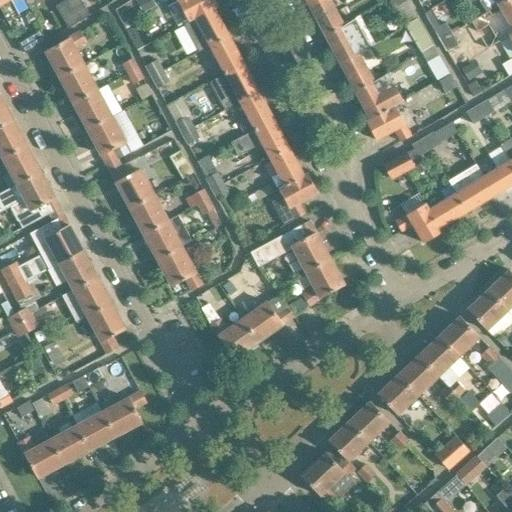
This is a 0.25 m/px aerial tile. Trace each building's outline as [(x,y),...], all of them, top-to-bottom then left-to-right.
[(0,0),(0,7),(8,22),(19,15),(10,0),(0,0)] [(66,0),(65,0),(55,6),(62,17),(73,11),(66,0)] [(66,0),(73,11),(83,4),(80,0),(66,0)] [(149,0),(140,0),(137,1),(143,11),(153,6),(149,0)] [(218,6),(214,0),(178,0),(180,3),(189,21),(189,20),(195,17),(214,7),(214,8),(218,6)] [(330,0),(322,0),(309,7),(324,35),(344,25),(330,0)] [(405,26),(417,19),(406,0),(390,0),(405,25),(405,26)] [(478,0),(486,12),(498,5),(507,0),(478,0)] [(511,0),(507,0),(498,5),(511,27),(511,33),(509,35),(509,36),(511,33),(511,0)] [(79,21),(90,15),(83,4),(73,11),(79,21)] [(189,21),(183,24),(198,51),(210,45),(229,34),(214,8),(214,7),(195,17),(189,20),(189,21)] [(68,28),(79,21),(73,11),(62,17),(68,28)] [(426,15),(425,15),(433,28),(439,25),(437,21),(432,12),(426,15)] [(360,16),(344,25),(324,35),(340,63),(358,53),(369,47),(374,44),(360,16)] [(417,19),(405,26),(420,52),(432,44),(417,19)] [(439,25),(433,28),(440,40),(452,33),(445,22),(439,25)] [(29,36),(36,47),(46,41),(40,29),(29,36)] [(81,32),(46,50),(60,77),(84,65),(75,48),(86,41),(81,32)] [(452,33),(440,40),(446,52),(458,45),(452,33)] [(511,33),(509,36),(511,40),(511,58),(502,64),(509,76),(511,73),(511,33)] [(229,34),(210,45),(223,69),(226,73),(244,63),(229,34)] [(29,36),(19,42),(25,53),(36,47),(29,36)] [(139,36),(132,40),(137,49),(144,45),(139,36)] [(439,56),(432,44),(420,52),(426,63),(439,56)] [(458,48),(448,54),(455,67),(469,59),(480,53),(476,45),(470,44),(458,50),(458,48)] [(373,80),(358,53),(340,63),(355,91),(373,80)] [(121,65),(126,74),(138,68),(133,58),(121,65)] [(146,66),(152,77),(163,71),(157,60),(146,66)] [(461,69),(468,81),(483,72),(475,60),(461,69)] [(244,63),(226,73),(209,82),(224,110),(241,101),(259,91),(244,63)] [(84,65),(60,77),(74,103),(98,90),(84,65)] [(138,68),(126,74),(132,84),(144,78),(138,68)] [(163,71),(152,77),(158,88),(169,82),(163,71)] [(373,80),(355,91),(369,119),(370,119),(389,109),(389,108),(394,105),(402,101),(387,74),(374,81),(373,80)] [(475,81),(467,86),(473,96),(481,91),(475,81)] [(98,90),(74,103),(88,130),(122,111),(108,85),(98,90)] [(241,101),(255,128),(256,129),(274,119),(259,91),(241,101)] [(0,116),(9,112),(0,95),(0,116)] [(178,99),(167,105),(171,113),(182,107),(178,99)] [(487,100),(476,106),(484,118),(494,112),(487,100)] [(370,119),(369,119),(366,121),(376,140),(395,130),(401,141),(411,136),(402,119),(394,105),(389,108),(389,109),(370,119)] [(484,118),(476,106),(466,113),(473,124),(484,118)] [(122,111),(88,130),(107,165),(124,156),(119,146),(125,142),(123,138),(136,132),(130,121),(133,119),(128,110),(124,113),(123,111),(122,111)] [(9,112),(0,116),(0,151),(1,154),(25,142),(9,112)] [(187,116),(176,122),(182,133),(193,127),(187,116)] [(256,129),(255,128),(230,142),(238,156),(263,142),(271,157),(289,147),(274,119),(256,129)] [(193,127),(182,133),(188,144),(199,138),(193,127)] [(434,132),(423,139),(430,150),(440,143),(434,132)] [(511,137),(501,145),(510,160),(511,163),(511,137)] [(423,139),(412,145),(419,157),(430,150),(423,139)] [(25,142),(1,154),(3,157),(0,158),(0,172),(2,176),(10,171),(17,183),(17,184),(41,171),(25,142)] [(271,157),(286,184),(286,185),(304,175),(289,147),(271,157)] [(407,152),(383,165),(391,180),(415,167),(411,161),(407,152)] [(511,163),(510,160),(483,176),(494,195),(511,184),(511,163)] [(188,163),(177,170),(182,178),(192,172),(188,163)] [(448,181),(455,193),(456,193),(467,212),(494,195),(483,176),(475,164),(448,181)] [(121,167),(111,172),(130,208),(154,195),(139,169),(126,176),(121,167)] [(0,211),(11,206),(23,228),(29,224),(60,208),(41,171),(17,184),(17,183),(0,193),(0,211)] [(206,178),(212,190),(223,183),(217,172),(206,178)] [(286,185),(286,184),(280,188),(297,218),(305,214),(299,202),(318,192),(307,173),(304,175),(286,185)] [(223,183),(212,190),(218,200),(229,194),(223,183)] [(197,205),(209,199),(203,189),(185,199),(190,208),(197,205)] [(455,193),(429,209),(440,228),(467,212),(456,193),(455,193)] [(154,195),(130,208),(144,234),(168,221),(154,195)] [(209,199),(197,205),(203,215),(214,209),(209,199)] [(429,209),(425,203),(395,221),(401,231),(413,225),(423,243),(442,231),(440,228),(429,209)] [(215,213),(209,216),(216,228),(221,225),(215,213)] [(83,251),(64,215),(30,233),(49,269),(60,263),(70,258),(83,251)] [(178,216),(168,221),(144,234),(158,260),(182,247),(192,241),(178,216)] [(309,221),(250,252),(258,267),(293,248),(303,266),(326,253),(309,221)] [(182,247),(158,260),(172,286),(186,278),(192,290),(202,285),(182,247)] [(97,276),(83,251),(70,258),(60,263),(49,269),(48,269),(57,286),(69,279),(74,289),(97,276)] [(326,253),(303,266),(315,288),(303,296),(310,305),(320,298),(344,285),(326,253)] [(0,270),(10,288),(10,289),(25,281),(15,262),(0,270)] [(511,273),(509,270),(488,290),(507,310),(511,305),(511,273)] [(111,303),(97,276),(74,289),(62,295),(76,321),(88,315),(97,310),(111,303)] [(25,281),(10,289),(17,301),(32,293),(25,281)] [(230,281),(223,285),(230,295),(236,290),(230,281)] [(488,290),(467,309),(486,329),(507,310),(488,290)] [(255,311),(243,319),(258,341),(270,333),(294,316),(286,305),(278,294),(268,302),(255,311)] [(15,330),(13,327),(24,321),(22,318),(18,311),(14,314),(7,301),(0,304),(7,317),(6,318),(13,331),(15,330)] [(97,310),(88,315),(108,353),(118,348),(111,336),(125,329),(111,303),(97,310)] [(22,310),(18,311),(22,318),(24,321),(31,317),(33,316),(31,312),(28,306),(22,310)] [(39,308),(31,312),(33,316),(31,317),(24,321),(29,331),(39,326),(36,321),(48,315),(44,306),(39,308)] [(460,316),(439,336),(459,356),(479,337),(460,316)] [(258,341),(243,319),(228,330),(220,318),(210,325),(234,358),(258,341)] [(24,321),(13,327),(15,330),(13,331),(17,338),(29,331),(24,321)] [(33,332),(38,341),(49,335),(44,326),(33,332)] [(439,336),(419,355),(438,376),(447,386),(456,395),(458,397),(465,390),(456,379),(459,377),(448,366),(459,356),(439,336)] [(54,341),(44,347),(53,365),(63,360),(54,341)] [(489,365),(487,368),(511,395),(511,371),(499,358),(500,357),(489,346),(481,355),(489,365)] [(28,372),(41,365),(35,354),(23,360),(28,372)] [(419,355),(398,374),(418,395),(438,376),(419,355)] [(106,375),(126,365),(122,357),(102,367),(106,375)] [(83,375),(89,386),(104,378),(98,367),(83,375)] [(398,374),(378,394),(397,414),(418,395),(398,374)] [(77,392),(89,386),(83,375),(72,381),(77,392)] [(0,406),(12,400),(7,391),(5,391),(0,381),(0,406)] [(67,383),(57,388),(64,400),(73,395),(67,383)] [(448,387),(440,394),(450,405),(458,397),(448,387)] [(46,394),(53,406),(64,400),(57,388),(46,394)] [(471,411),(480,403),(469,391),(460,400),(471,411)] [(135,407),(146,401),(141,392),(103,412),(116,435),(142,421),(135,407)] [(48,410),(41,398),(32,403),(37,416),(48,410)] [(34,410),(29,401),(16,408),(21,416),(34,410)] [(370,401),(349,421),(368,441),(389,421),(370,401)] [(501,404),(486,417),(494,426),(509,413),(501,404)] [(103,412),(77,426),(90,449),(116,435),(103,412)] [(349,421),(328,440),(334,446),(347,460),(368,441),(349,421)] [(77,426),(51,440),(63,463),(90,449),(77,426)] [(401,449),(410,440),(400,430),(391,439),(401,449)] [(455,436),(435,454),(440,460),(447,467),(457,459),(467,450),(455,436)] [(34,449),(28,437),(18,442),(37,477),(63,463),(51,440),(34,449)] [(330,506),(355,483),(342,470),(349,463),(347,460),(334,446),(327,453),(325,452),(300,475),(320,496),(320,495),(330,506)] [(455,473),(466,485),(487,466),(475,454),(455,473)] [(366,482),(375,473),(365,463),(356,472),(366,482)] [(511,511),(511,495),(504,487),(496,494),(511,511)] [(455,511),(437,491),(424,503),(432,511),(455,511)] [(393,511),(386,503),(376,511),(393,511)]
